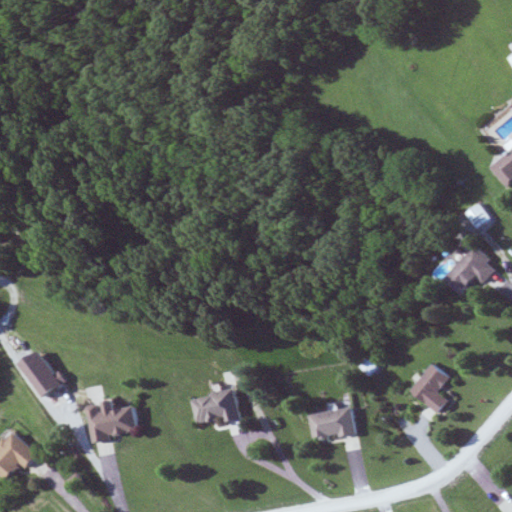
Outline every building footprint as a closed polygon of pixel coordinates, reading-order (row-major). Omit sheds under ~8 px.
[(511,154),(497,168),(511,185),(511,154)] [(497,222),(488,206),(475,213),(483,229),(497,222)] [(456,280),(476,298),(505,266),(485,248),(456,280)] [(447,393),(459,380),(444,365),(420,390),(446,415),(457,403),(447,393)] [(206,425),(234,420),(235,424),(251,421),(245,391),(201,400),(206,425)] [(100,442),(146,436),(142,408),(122,411),(121,403),(95,407),(100,442)] [(322,441),(365,436),(362,410),(319,415),(322,441)] [(0,460),(0,466),(18,482),(32,466),(37,470),(49,456),(23,434),(0,460)]
